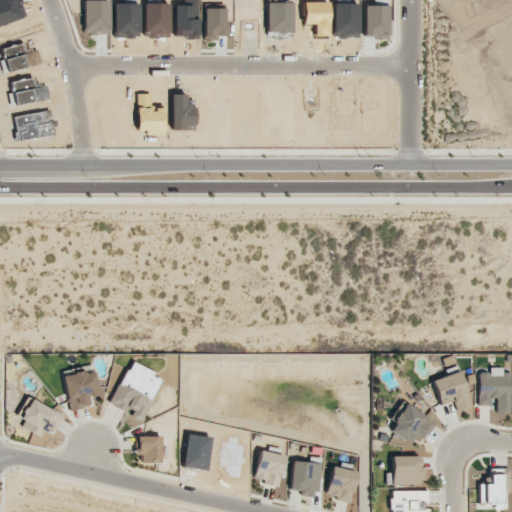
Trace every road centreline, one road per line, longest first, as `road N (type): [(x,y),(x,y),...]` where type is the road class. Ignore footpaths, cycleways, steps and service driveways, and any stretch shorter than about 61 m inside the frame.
road 1 (tertiary): [(511,169),(0,167)]
road 2 (tertiary): [(0,192),(511,190)]
road 3 (residential): [(411,74),(73,74)]
road 4 (residential): [(0,452),(254,511)]
road 5 (residential): [(82,167),(72,66),(50,0)]
road 6 (residential): [(408,169),(411,0)]
